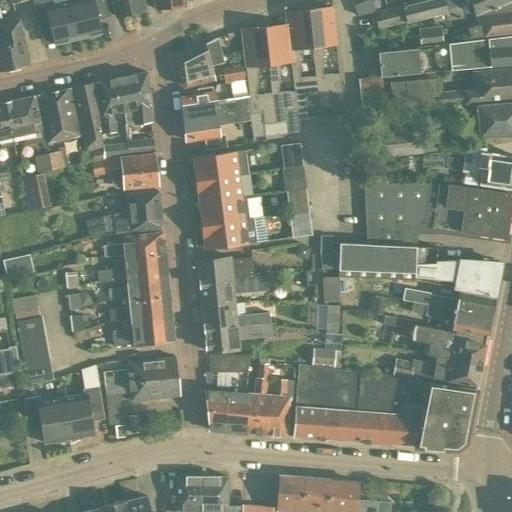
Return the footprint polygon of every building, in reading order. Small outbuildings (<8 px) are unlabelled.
[(48,23),(53,43),(54,46),(68,43),(69,46),(79,44),(69,2),(53,6),(51,0),(31,0),(38,25),(48,23)] [(89,43),(88,38),(98,36),(94,22),(107,19),(103,0),(79,0),(69,2),(79,44),(89,43)] [(113,0),(119,17),(143,11),(139,0),(113,0)] [(154,0),(155,9),(184,6),(183,0),(154,0)] [(426,0),(387,9),(357,15),(361,32),(406,22),(432,16),(433,23),(446,20),(458,19),(458,18),(464,17),(510,0),(426,0)] [(383,0),(387,9),(426,0),(383,0)] [(458,18),(458,19),(464,31),(468,29),(471,37),(511,31),(511,4),(510,0),(464,17),(458,18)] [(342,92),(340,73),(324,75),(327,45),(337,44),(333,7),(308,10),(312,46),(313,46),(316,76),(315,76),(317,95),(318,95),(321,117),(331,116),(329,94),(342,92)] [(295,91),(294,91),(296,110),(298,109),(299,120),(309,119),(306,96),(317,95),(315,76),(300,78),(303,48),(312,46),(308,10),(286,13),(287,25),(291,61),(292,61),(295,91)] [(0,70),(28,64),(18,16),(0,19),(0,70)] [(296,115),(297,115),(284,19),(285,32),(263,35),(276,130),(286,129),(284,118),(296,116),(296,115)] [(442,43),(440,25),(418,27),(419,45),(442,43)] [(274,136),(269,94),(254,96),(257,66),(266,65),(262,28),(240,31),(249,115),(261,114),(264,137),(274,136)] [(418,48),(378,51),(380,77),(511,63),(511,35),(441,44),(418,48)] [(179,84),(186,87),(215,79),(212,66),(224,63),(217,39),(182,56),(177,62),(179,84)] [(381,77),(358,79),(360,114),(477,103),(511,100),(511,67),(471,71),(473,89),(437,92),(435,79),(390,83),(391,99),(384,100),(381,77)] [(145,72),(121,77),(126,111),(123,111),(125,124),(135,123),(135,126),(150,122),(145,72)] [(126,111),(121,77),(98,83),(103,133),(114,132),(112,114),(123,111),(126,111)] [(91,151),(93,161),(105,159),(103,146),(102,146),(94,84),(73,87),(88,151),(91,151)] [(79,135),(70,88),(38,94),(47,142),(79,135)] [(181,96),(183,118),(248,109),(246,95),(215,100),(214,92),(181,96)] [(34,96),(6,102),(13,136),(23,134),(25,144),(43,141),(34,96)] [(13,136),(6,102),(0,103),(0,147),(12,145),(11,137),(13,136)] [(511,102),(477,105),(478,110),(462,111),(464,128),(479,127),(480,136),(511,133),(511,102)] [(248,109),(183,118),(186,140),(220,136),(218,125),(230,124),(233,145),(253,142),(248,109)] [(428,153),(428,154),(445,152),(438,152),(438,146),(422,148),(419,119),(402,120),(404,130),(369,134),(372,158),(422,153),(423,154),(428,153)] [(126,144),(124,144),(125,155),(154,152),(152,137),(126,140),(126,144)] [(308,141),(287,143),(292,235),(313,234),(308,141)] [(124,144),(103,146),(105,159),(122,155),(125,155),(124,144)] [(486,148),(445,152),(428,154),(429,169),(446,169),(446,170),(461,171),(480,173),(479,184),(511,189),(511,155),(500,153),(499,158),(485,156),(486,148)] [(247,173),(244,150),(244,149),(236,150),(191,156),(191,157),(194,180),(247,173)] [(61,150),(47,153),(51,169),(65,167),(61,150)] [(93,161),(90,162),(93,176),(109,173),(110,175),(121,173),(124,189),(157,185),(154,152),(125,155),(122,155),(105,159),(93,161)] [(51,169),(47,153),(33,156),(37,172),(51,169)] [(43,173),(20,177),(23,193),(46,189),(43,173)] [(247,173),(194,180),(197,203),(245,197),(245,195),(242,196),(239,175),(247,174),(247,173)] [(363,183),(365,220),(450,216),(451,207),(509,216),(511,194),(511,192),(450,183),(363,183)] [(127,213),(114,214),(116,233),(162,228),(158,190),(125,194),(127,213)] [(200,226),(253,218),(253,217),(248,218),(245,197),(197,203),(200,226)] [(366,237),(366,244),(366,245),(416,246),(418,228),(443,228),(505,237),(509,216),(451,207),(450,216),(365,220),(365,222),(342,223),(342,237),(366,237)] [(256,242),(253,218),(200,226),(203,249),(256,242)] [(20,250),(60,241),(57,229),(34,234),(31,221),(15,225),(20,250)] [(124,254),(125,259),(164,253),(162,232),(122,237),(123,244),(103,246),(104,257),(124,254)] [(338,276),(338,277),(352,277),(352,278),(414,280),(494,296),(501,262),(460,259),(460,260),(436,261),(437,248),(416,246),(366,245),(366,244),(339,243),(338,276)] [(338,252),(332,252),(320,254),(322,271),(337,270),(338,252)] [(126,276),(127,281),(166,275),(164,253),(125,259),(125,263),(104,265),(106,278),(126,276)] [(198,261),(200,284),(254,278),(252,256),(230,258),(198,261)] [(6,278),(22,275),(18,257),(2,260),(6,278)] [(78,287),(76,270),(65,271),(66,288),(78,287)] [(129,296),(129,302),(168,296),(166,275),(127,281),(127,285),(106,287),(108,299),(129,296)] [(338,295),(338,277),(338,276),(325,276),(326,301),(339,300),(339,295),(338,295)] [(352,277),(338,277),(338,295),(339,295),(353,295),(352,278),(352,277)] [(200,284),(202,306),(234,303),(234,293),(255,291),(254,278),(200,284)] [(39,314),(34,289),(16,293),(17,298),(11,299),(13,312),(14,312),(15,318),(39,314)] [(426,304),(426,305),(490,316),(493,298),(458,291),(456,299),(414,291),(404,289),(402,299),(413,301),(426,304)] [(85,292),(67,294),(69,309),(81,308),(92,304),(91,296),(85,292)] [(371,308),(385,311),(388,296),(374,293),(371,308)] [(131,318),(131,323),(171,318),(168,296),(129,302),(130,306),(108,308),(109,320),(131,318)] [(437,317),(436,324),(486,334),(490,316),(426,305),(426,304),(413,301),(411,312),(425,315),(437,317)] [(202,306),(204,328),(258,323),(270,325),(269,312),(236,315),(234,303),(202,306)] [(316,304),(316,330),(338,330),(338,305),(316,304)] [(83,330),(81,314),(69,316),(71,331),(83,330)] [(384,315),(383,325),(394,327),(396,317),(384,315)] [(16,321),(20,340),(45,336),(41,316),(16,321)] [(396,317),(394,327),(406,329),(408,319),(396,317)] [(171,318),(131,323),(132,328),(111,330),(112,346),(134,344),(134,347),(149,345),(148,342),(173,340),(171,318)] [(415,320),(412,338),(424,341),(421,353),(436,355),(481,364),(486,334),(436,324),(415,320)] [(258,323),(204,328),(206,352),(239,349),(238,339),(271,336),(270,325),(258,323)] [(323,365),(323,367),(341,369),(341,334),(325,333),(323,348),(312,348),(311,364),(323,365)] [(20,340),(24,362),(49,357),(45,336),(20,340)] [(18,345),(0,348),(0,373),(22,369),(18,345)] [(229,371),(231,355),(209,355),(209,371),(204,372),(205,384),(211,383),(210,372),(229,371)] [(248,355),(231,355),(229,371),(247,371),(248,355)] [(481,364),(436,355),(434,363),(412,358),(411,361),(395,357),(391,375),(410,379),(412,373),(431,378),(476,387),(481,364)] [(24,362),(26,373),(51,368),(49,357),(24,362)] [(104,372),(105,383),(177,376),(175,357),(127,361),(128,370),(104,372)] [(245,432),(265,434),(268,394),(266,394),(268,359),(258,358),(257,377),(253,377),(253,393),(248,393),(245,432)] [(341,369),(323,367),(323,368),(299,364),(293,437),(455,449),(464,442),(475,389),(341,370),(341,369)] [(99,365),(85,367),(87,385),(102,383),(99,365)] [(51,368),(26,373),(28,384),(53,379),(51,368)] [(177,376),(105,383),(106,394),(106,404),(108,424),(123,423),(121,403),(120,393),(130,392),(130,400),(178,395),(177,376)] [(268,394),(265,434),(286,435),(289,396),(293,396),(293,380),(274,378),(273,394),(268,394)] [(83,394),(62,397),(70,443),(83,437),(83,436),(94,434),(91,419),(94,415),(93,412),(103,410),(98,385),(82,388),(83,394)] [(208,430),(224,431),(228,391),(227,391),(227,387),(216,386),(216,390),(205,389),(208,430)] [(224,431),(245,432),(248,393),(228,391),(224,431)] [(70,443),(62,397),(40,401),(39,395),(23,398),(27,423),(37,422),(38,425),(42,427),(44,443),(55,441),(55,442),(69,443),(70,443)] [(201,511),(202,476),(176,476),(176,510),(191,510),(191,511),(201,511)] [(227,476),(202,476),(201,511),(210,511),(210,510),(227,510),(227,476)] [(303,511),(304,511),(302,510),(304,478),(279,476),(276,509),(276,511),(303,511)] [(318,511),(327,511),(330,480),(304,478),(302,510),(318,511)] [(327,511),(376,511),(377,502),(355,501),(357,482),(330,480),(327,511)] [(126,500),(125,501),(128,511),(152,511),(148,496),(126,501),(126,500)] [(128,511),(125,501),(103,506),(104,511),(128,511)]
